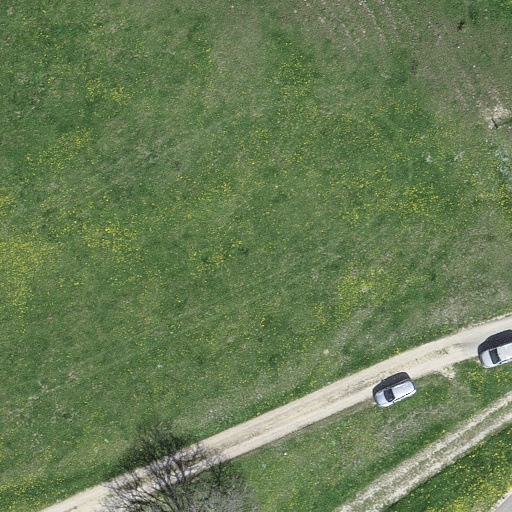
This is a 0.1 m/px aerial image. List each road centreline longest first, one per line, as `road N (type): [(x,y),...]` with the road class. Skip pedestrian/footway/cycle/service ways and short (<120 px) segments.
road 1 (track): [(75,511),(511,335)]
road 2 (track): [(381,511),(511,425)]
